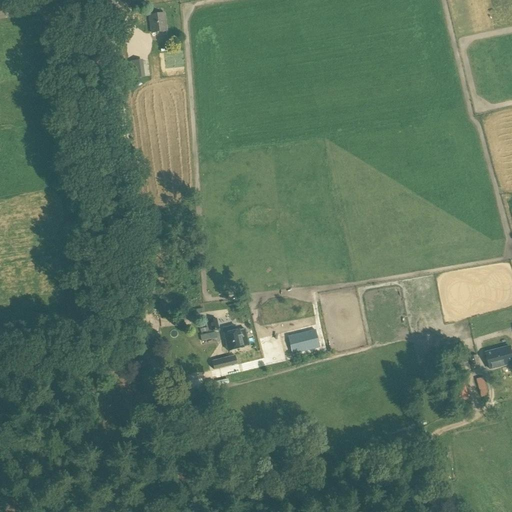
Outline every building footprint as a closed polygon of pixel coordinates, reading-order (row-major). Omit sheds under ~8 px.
[(151,33),(167,31),(164,14),(149,16),(151,33)] [(131,62),(134,78),(150,76),(148,60),(131,62)] [(211,332),(219,329),(217,319),(209,321),(211,332)] [(243,348),(249,346),(245,330),(239,331),(224,334),(228,352),(243,348)] [(315,331),(288,337),(292,355),(319,348),(315,331)] [(490,368),(507,364),(503,348),(486,353),(490,368)] [(472,367),(480,365),(477,355),(469,357),(472,367)] [(235,356),(211,361),(213,370),(237,364),(235,356)] [(445,377),(454,375),(451,361),(442,362),(445,377)] [(481,397),(488,395),(483,378),(476,380),(481,397)] [(420,398),(434,394),(431,383),(417,386),(420,398)] [(147,417),(193,408),(191,396),(145,405),(147,417)] [(464,399),(454,401),(457,415),(466,413),(464,399)] [(503,439),(511,434),(511,430),(509,425),(499,431),(503,439)]
